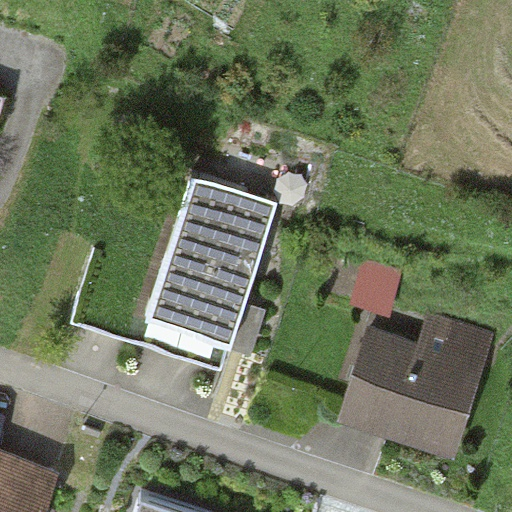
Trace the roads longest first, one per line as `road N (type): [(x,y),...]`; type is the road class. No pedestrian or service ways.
road 1 (residential): [(0,377),(395,511)]
road 2 (unknown): [(0,200),(36,64)]
